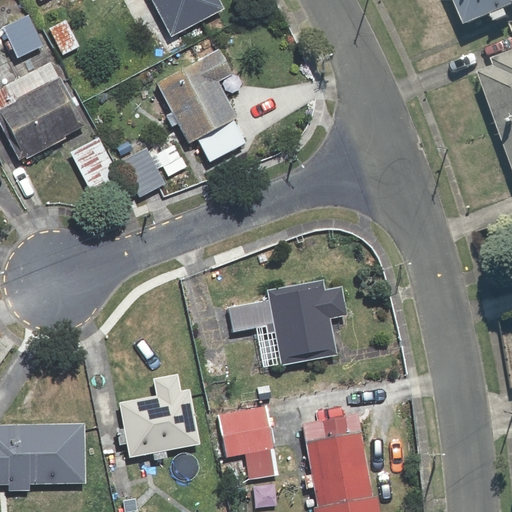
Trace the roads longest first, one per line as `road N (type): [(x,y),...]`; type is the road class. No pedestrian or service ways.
road 1 (residential): [(466,511),(460,396),(437,262),(381,141)]
road 2 (residential): [(381,141),(53,283)]
road 3 (residential): [(381,141),(324,0)]
